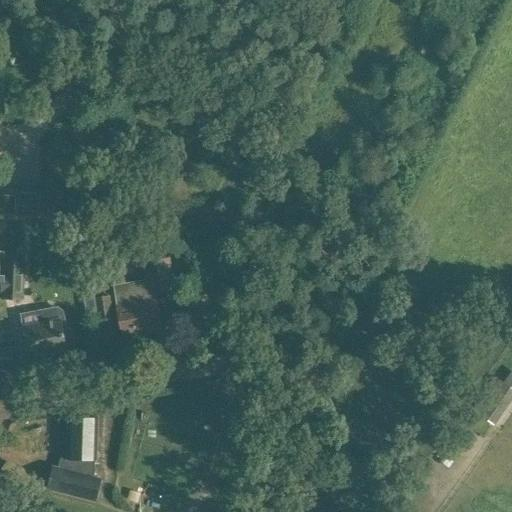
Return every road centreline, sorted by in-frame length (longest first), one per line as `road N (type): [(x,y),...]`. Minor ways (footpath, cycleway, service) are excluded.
road 1 (track): [(0,416),(68,408),(162,380),(349,358),(511,313)]
road 2 (track): [(307,0),(229,371)]
